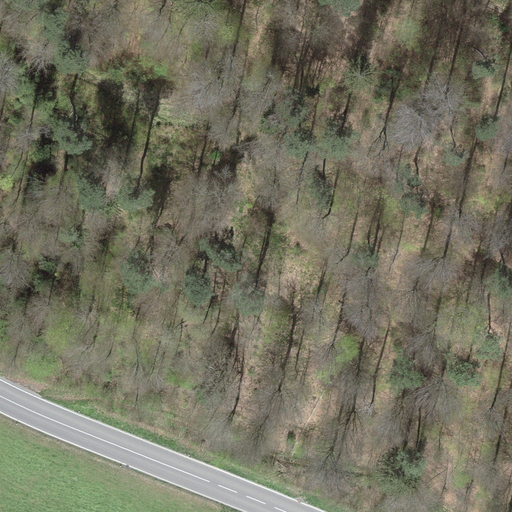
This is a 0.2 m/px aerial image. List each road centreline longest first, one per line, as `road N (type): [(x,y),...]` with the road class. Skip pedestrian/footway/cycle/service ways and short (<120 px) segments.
road 1 (tertiary): [(285,511),(0,395)]
road 2 (track): [(0,23),(46,63),(171,113)]
